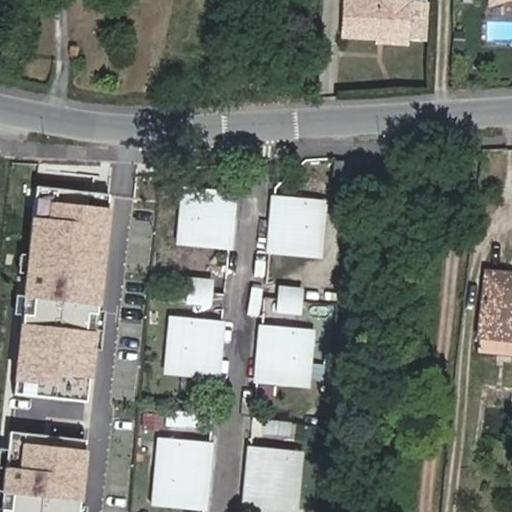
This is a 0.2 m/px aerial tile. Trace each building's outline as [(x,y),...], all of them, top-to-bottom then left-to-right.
[(71,0),(70,8),(87,13),(90,0),(71,0)] [(408,40),(409,0),(340,0),(338,36),(378,38),(408,40)] [(423,1),(415,0),(409,0),(408,40),(421,41),(423,1)] [(346,180),(348,164),(329,162),(327,178),(346,180)] [(108,191),(32,183),(9,390),(85,399),(108,191)] [(222,212),(230,213),(232,196),(180,191),(176,243),(213,246),(227,248),(229,220),(227,220),(222,219),(222,212)] [(286,253),(299,255),(303,202),(268,198),(267,217),(274,218),(273,225),(266,224),(264,251),(286,253)] [(303,202),(299,255),(315,257),(319,204),(304,202),(303,202)] [(304,295),(334,298),(338,261),(308,259),(304,295)] [(511,341),(511,277),(486,275),(479,338),(511,341)] [(189,294),(209,296),(210,283),(195,282),(184,280),(183,294),(189,294)] [(295,304),(296,291),(273,289),(273,301),(295,304)] [(208,309),(209,296),(189,294),(183,294),(183,306),(208,309)] [(294,318),(295,304),(273,301),(272,315),(294,318)] [(214,378),(217,351),(210,350),(211,343),(218,344),(219,325),(169,320),(167,339),(172,340),(172,347),(166,346),(163,373),(214,378)] [(253,383),(288,386),(292,332),(257,329),(256,346),(263,347),(262,355),(255,354),(253,383)] [(292,332),(288,386),(304,387),(306,359),(300,358),(300,351),(307,352),(308,334),(292,332)] [(318,440),(321,414),(305,412),(302,439),(318,440)] [(198,418),(172,415),(171,427),(197,430),(198,418)] [(262,436),(283,438),(284,426),(262,424),(262,436)] [(73,511),(82,437),(7,428),(0,483),(0,511),(73,511)] [(157,442),(155,464),(166,465),(167,459),(161,458),(163,443),(157,442)] [(202,510),(206,469),(193,468),(193,461),(199,461),(201,446),(163,443),(161,458),(167,459),(166,465),(155,464),(151,504),(202,510)] [(193,468),(206,469),(208,447),(201,446),(199,461),(193,461),(193,468)] [(241,511),(277,511),(282,453),(254,450),(251,466),(258,467),(257,474),(245,473),(241,511)] [(247,450),(245,473),(257,474),(258,467),(251,466),(254,450),(247,450)] [(282,453),(277,511),(293,511),(297,477),(284,475),(284,469),(290,470),(292,454),(282,453)] [(284,475),(297,477),(299,454),(292,454),(290,470),(284,469),(284,475)]
